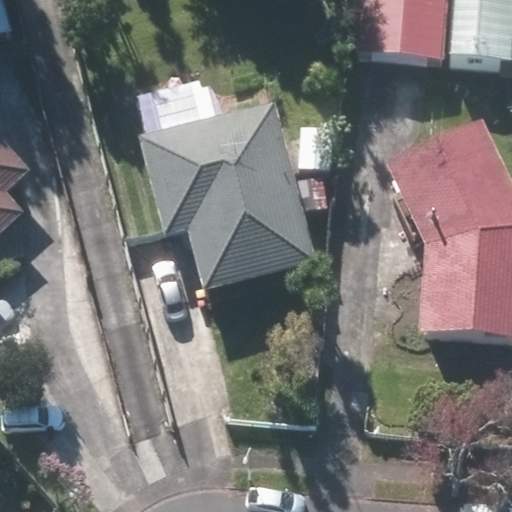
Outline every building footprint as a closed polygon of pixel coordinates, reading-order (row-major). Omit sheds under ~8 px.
[(0,0),(0,43),(12,40),(0,0)] [(511,0),(407,0),(400,70),(505,80),(511,0)] [(276,126),(140,163),(163,251),(191,244),(207,305),(316,276),(276,126)] [(511,204),(481,140),(387,184),(422,257),(417,349),(511,354),(511,204)] [(0,249),(23,228),(6,209),(31,187),(0,153),(0,249)]
